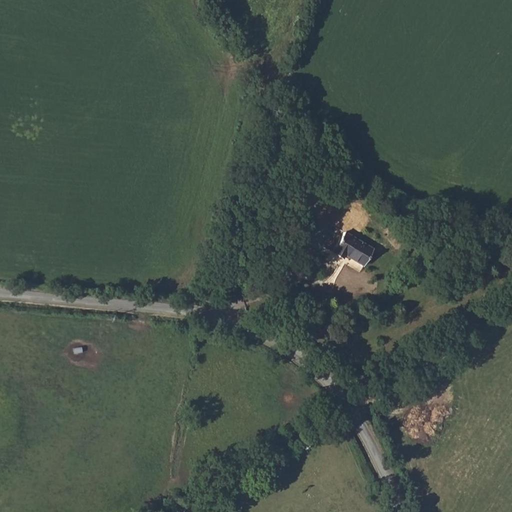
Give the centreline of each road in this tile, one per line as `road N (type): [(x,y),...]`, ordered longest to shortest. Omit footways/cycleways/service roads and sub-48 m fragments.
road 1 (tertiary): [(399,511),(346,402),(310,364),(265,336),(189,312),(0,295)]
road 2 (track): [(511,305),(346,402),(188,511)]
